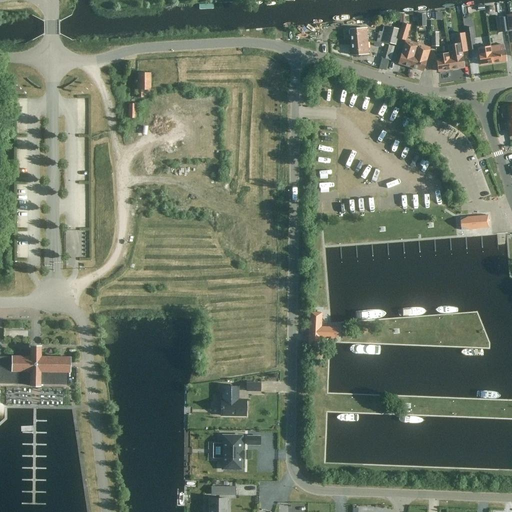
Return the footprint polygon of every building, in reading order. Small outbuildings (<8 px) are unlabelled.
[(416,15),(416,21),(416,27),(425,27),(425,14),(416,15)] [(506,31),(504,17),(498,18),(500,32),(506,31)] [(409,25),(402,23),(397,39),(404,41),(409,25)] [(383,27),(382,33),(378,32),(377,38),(375,37),(374,39),(368,38),(368,41),(382,43),(383,42),(395,45),(399,29),(386,26),(386,27),(383,27)] [(470,50),(475,50),(473,35),(472,27),(464,28),(464,31),(465,36),(467,51),(470,50)] [(349,30),(350,42),(366,41),(365,28),(349,30)] [(454,44),(446,44),(450,70),(463,68),(460,53),(465,52),(463,33),(453,34),(454,44)] [(350,42),(351,55),(367,54),(366,41),(350,42)] [(397,64),(409,68),(415,51),(416,45),(404,41),(403,45),(397,64)] [(387,60),(391,46),(385,44),(381,58),(387,60)] [(429,49),(416,45),(415,51),(409,68),(422,72),(429,49)] [(503,45),(490,47),(492,63),(505,61),(503,45)] [(490,47),(477,49),(479,65),(492,63),(490,47)] [(437,72),(450,70),(448,54),(435,56),(437,72)] [(150,90),(150,73),(137,73),(137,82),(136,82),(136,90),(137,90),(137,97),(143,97),(143,90),(150,90)] [(159,97),(160,111),(171,110),(171,96),(159,97)] [(138,106),(138,126),(149,126),(150,106),(138,106)] [(170,176),(170,163),(151,164),(152,177),(170,176)] [(192,175),(197,168),(192,165),(188,173),(192,175)] [(131,193),(131,206),(144,205),(144,193),(131,193)] [(187,204),(187,215),(199,214),(199,203),(187,204)] [(459,218),(460,230),(488,227),(487,215),(459,218)] [(321,313),(309,312),(308,344),(320,344),(320,338),(337,339),(338,327),(321,327),(321,313)] [(0,356),(0,383),(30,384),(30,386),(31,386),(38,386),(39,386),(39,385),(68,385),(68,372),(69,372),(69,358),(40,357),(40,350),(19,349),(19,357),(0,356)] [(260,391),(260,383),(246,383),(246,391),(260,391)] [(245,416),(245,400),(237,400),(238,387),(223,387),(223,400),(221,400),(220,416),(245,416)] [(223,436),(223,459),(225,459),(225,468),(240,468),(241,444),(241,437),(236,437),(223,436)] [(226,511),(226,499),(209,499),(208,511),(226,511)]
